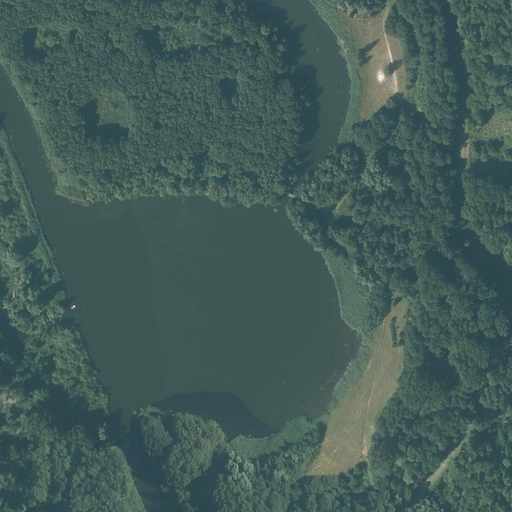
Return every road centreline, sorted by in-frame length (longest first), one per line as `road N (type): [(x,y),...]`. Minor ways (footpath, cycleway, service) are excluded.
road 1 (track): [(511,262),(464,208),(468,82),(450,0)]
road 2 (track): [(386,0),(398,112),(354,185),(324,212)]
road 3 (unclassified): [(511,341),(488,367),(457,444),(407,511)]
